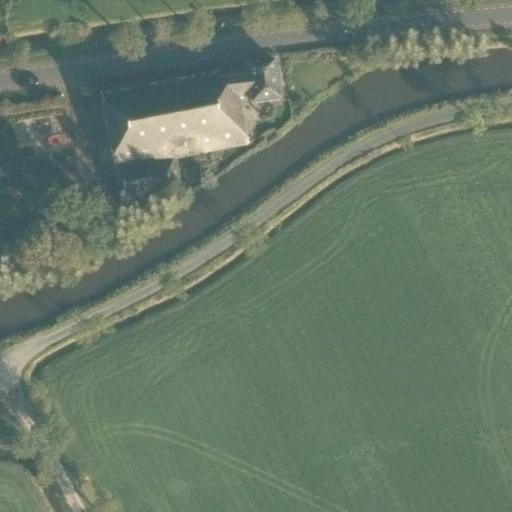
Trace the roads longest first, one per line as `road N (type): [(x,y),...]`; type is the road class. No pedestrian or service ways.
road 1 (unclassified): [(0,366),(197,264),(350,155),(415,126),(511,107)]
road 2 (secondary): [(0,81),(511,17)]
